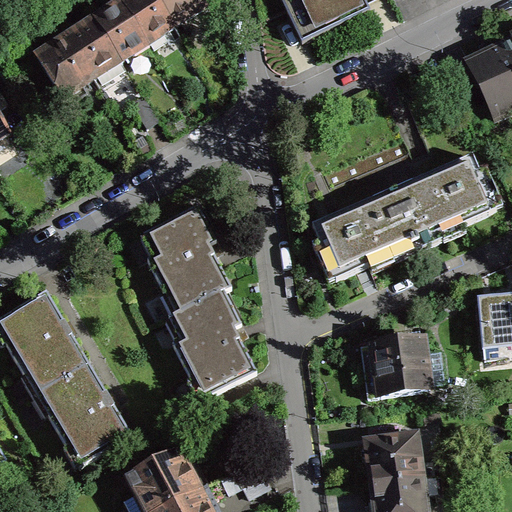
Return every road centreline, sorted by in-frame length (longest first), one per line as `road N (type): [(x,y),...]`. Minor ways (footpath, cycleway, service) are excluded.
road 1 (residential): [(257,118),(0,270)]
road 2 (residential): [(501,0),(257,118)]
road 3 (residential): [(511,243),(286,337)]
road 4 (residential): [(286,337),(257,118)]
road 5 (residential): [(309,511),(286,337)]
